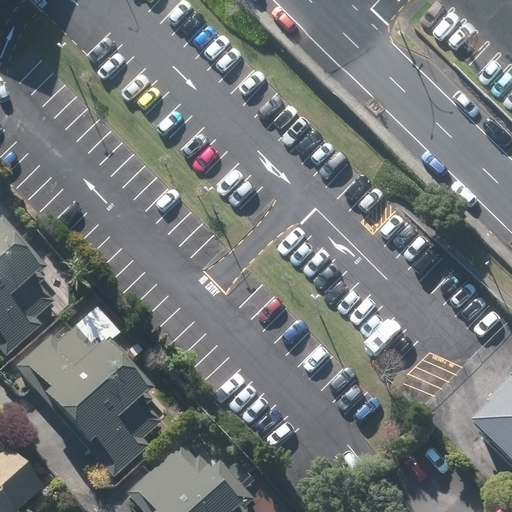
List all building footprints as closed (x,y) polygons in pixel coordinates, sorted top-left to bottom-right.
[(0,357),(6,363),(62,311),(0,243),(0,357)] [(46,341),(12,372),(112,483),(169,431),(131,389),(141,380),(106,342),(93,354),(73,332),(53,349),(46,341)] [(511,395),(471,436),(511,477),(511,395)] [(246,511),(256,504),(209,451),(196,463),(183,449),(127,498),(139,511),(246,511)] [(20,511),(40,491),(0,452),(0,511),(20,511)]
